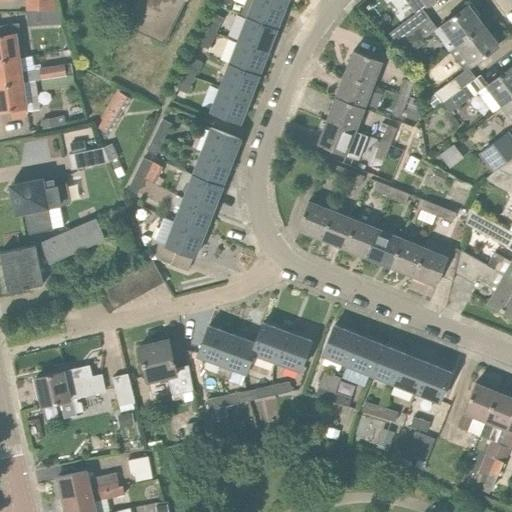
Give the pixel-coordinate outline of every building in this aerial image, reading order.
[(27,0),(28,10),(57,10),(54,0),(27,0)] [(183,0),(139,0),(129,22),(165,39),(183,0)] [(285,6),(270,0),(254,0),(247,18),(276,29),(285,6)] [(407,0),(417,12),(389,33),(396,44),(430,18),(423,9),(425,7),(433,0),(407,0)] [(430,18),(396,44),(403,54),(434,31),(450,51),(455,47),(483,26),(468,5),(452,17),(439,26),(437,28),(430,18)] [(45,10),(45,23),(57,22),(60,22),(57,10),(45,10)] [(207,28),(216,32),(223,18),(214,14),(207,28)] [(238,41),(267,52),(276,29),(247,18),(238,41)] [(17,45),(15,34),(20,34),(18,23),(0,25),(0,61),(18,58),(18,57),(17,45)] [(483,26),(455,47),(470,67),(482,58),(498,46),(483,26)] [(208,49),(216,32),(207,28),(199,45),(208,49)] [(229,65),(258,76),(267,52),(238,41),(229,65)] [(344,74),(373,85),(382,61),(353,50),(344,74)] [(35,79),(54,77),(73,75),(71,63),(20,72),(18,58),(0,61),(0,85),(35,80),(35,79)] [(185,74),(194,78),(202,62),(193,58),(185,74)] [(220,88),(249,99),(258,76),(229,65),(220,88)] [(501,108),(511,99),(511,65),(497,77),(488,84),(481,73),(476,77),(442,103),(449,114),(478,93),(492,112),(500,107),(501,108)] [(435,94),(442,103),(476,77),(468,67),(464,70),(454,78),(434,93),(435,94)] [(187,93),(194,78),(185,74),(178,89),(187,93)] [(373,85),(344,74),(335,97),(364,108),(373,85)] [(74,84),(73,75),(54,77),(56,87),(74,84)] [(405,79),(398,95),(408,98),(414,82),(405,79)] [(34,113),(40,112),(35,80),(0,85),(0,111),(13,109),(14,115),(34,113)] [(249,99),(220,88),(211,111),(240,122),(249,99)] [(402,115),(408,98),(398,95),(392,111),(402,115)] [(364,108),(335,97),(326,121),(355,132),(364,108)] [(511,99),(501,108),(511,122),(511,99)] [(64,114),(40,119),(42,129),(66,124),(64,114)] [(155,134),(164,138),(171,123),(162,119),(155,134)] [(355,132),(326,121),(317,144),(346,155),(355,132)] [(387,124),(381,141),(390,145),(397,128),(387,124)] [(203,152),(231,163),(240,139),(212,128),(203,152)] [(479,153),(487,163),(494,171),(498,168),(511,157),(511,139),(507,132),(500,138),(479,153)] [(164,138),(155,134),(147,149),(157,154),(164,138)] [(384,161),(390,145),(381,141),(375,157),(384,161)] [(86,151),(85,142),(70,144),(71,155),(86,151)] [(109,161),(110,160),(118,157),(113,144),(104,148),(109,161)] [(71,155),(69,155),(71,168),(109,161),(104,148),(86,151),(71,155)] [(203,152),(194,175),(222,186),(231,163),(203,152)] [(136,174),(145,178),(152,162),(144,157),(136,174)] [(511,175),(511,173),(511,157),(498,168),(511,175)] [(145,178),(155,183),(160,186),(163,179),(158,177),(163,167),(152,162),(145,178)] [(328,172),(344,179),(348,169),(332,163),(328,172)] [(511,175),(498,168),(494,171),(485,178),(511,193),(511,175)] [(360,185),(364,176),(348,169),(344,179),(345,179),(356,183),(360,185)] [(447,175),(436,169),(431,177),(442,183),(447,175)] [(137,193),(145,178),(136,174),(128,189),(137,193)] [(213,209),(222,186),(194,175),(185,199),(213,209)] [(16,213),(24,211),(29,234),(52,230),(48,207),(70,203),(67,184),(58,186),(56,176),(27,182),(27,181),(21,182),(21,183),(20,184),(15,180),(8,190),(13,194),(16,213)] [(356,183),(345,179),(340,191),(351,195),(356,183)] [(374,190),(391,197),(395,188),(377,181),(374,190)] [(395,188),(391,197),(406,203),(409,194),(395,188)] [(185,199),(176,222),(204,233),(213,209),(185,199)] [(424,199),(420,209),(423,210),(437,216),(440,206),(424,199)] [(320,239),(331,210),(308,201),(297,230),(320,239)] [(440,206),(437,216),(454,222),(457,213),(440,206)] [(511,239),(511,232),(508,230),(469,209),(465,223),(508,247),(511,239)] [(320,239),(343,248),(355,219),(331,210),(320,239)] [(40,241),(49,264),(105,239),(95,217),(40,241)] [(343,248),(367,257),(378,229),(355,219),(343,248)] [(195,256),(204,233),(176,222),(168,243),(156,238),(152,246),(158,258),(170,263),(175,249),(195,256)] [(367,257),(390,267),(401,238),(378,229),(367,257)] [(390,267),(413,276),(424,247),(401,238),(390,267)] [(453,281),(454,273),(460,250),(459,250),(428,238),(424,247),(413,276),(436,285),(440,276),(453,281)] [(35,245),(19,248),(0,251),(0,253),(8,292),(43,284),(39,264),(35,245)] [(460,250),(454,273),(474,284),(478,278),(497,289),(489,303),(511,315),(511,278),(488,266),(460,250)] [(511,258),(510,261),(495,253),(488,266),(511,278),(511,258)] [(155,287),(164,282),(153,260),(143,266),(155,287)] [(133,271),(145,293),(155,287),(143,266),(133,271)] [(122,277),(134,299),(145,293),(133,271),(122,277)] [(112,282),(124,304),(134,299),(122,277),(112,282)] [(112,282),(101,289),(113,310),(124,304),(112,282)] [(276,362),(287,332),(263,324),(255,344),(252,353),(253,353),(276,362)] [(208,326),(198,355),(221,364),(232,335),(208,326)] [(322,355),(346,365),(357,336),(334,326),(322,355)] [(287,332),(276,362),(300,370),(310,341),(287,332)] [(252,353),(255,344),(232,335),(221,364),(222,365),(220,371),(220,376),(230,380),(234,369),(245,373),(253,353),(252,353)] [(381,345),(357,336),(346,365),(369,374),(381,345)] [(139,346),(147,381),(168,376),(173,399),(182,397),(182,392),(191,390),(186,367),(175,370),(168,339),(139,346)] [(404,354),(381,345),(369,374),(392,383),(404,354)] [(427,363),(404,354),(392,383),(415,393),(427,363)] [(450,373),(427,363),(415,393),(439,402),(450,373)] [(64,418),(77,415),(76,413),(73,399),(77,398),(105,392),(102,374),(92,376),(90,365),(79,367),(35,377),(42,406),(60,402),(64,418)] [(113,377),(121,410),(132,407),(131,403),(135,402),(128,374),(113,377)] [(290,380),(274,384),(276,394),(292,391),(290,380)] [(458,426),(479,435),(485,422),(497,391),(475,383),(458,426)] [(257,388),(259,398),(276,394),(274,384),(257,388)] [(318,386),(315,396),(332,401),(335,392),(318,386)] [(182,392),(182,397),(183,402),(188,401),(193,400),(191,390),(182,392)] [(241,391),(224,395),(226,405),(244,401),(241,391)] [(497,427),(486,456),(494,459),(511,415),(511,397),(497,391),(485,422),(497,427)] [(335,392),(332,401),(348,407),(351,397),(335,392)] [(226,405),(224,395),(206,399),(208,409),(215,408),(226,405)] [(381,406),(365,401),(362,411),(378,416),(381,406)] [(226,405),(215,408),(217,418),(228,416),(227,410),(226,405)] [(381,406),(378,416),(395,421),(398,412),(381,406)] [(117,414),(119,427),(135,425),(132,412),(117,414)] [(319,438),(321,430),(324,419),(310,415),(306,426),(306,429),(319,438)] [(511,415),(494,459),(502,462),(503,463),(511,440),(511,415)] [(413,416),(410,426),(427,431),(430,422),(413,416)] [(186,423),(191,438),(202,435),(197,419),(186,423)] [(339,430),(327,426),(324,436),(336,440),(339,430)] [(389,447),(394,432),(382,428),(377,444),(388,447),(389,447)] [(406,455),(418,459),(426,462),(435,438),(415,431),(406,455)] [(235,446),(246,443),(244,432),(232,435),(235,446)] [(221,449),(233,447),(231,433),(218,435),(221,449)] [(148,456),(128,460),(130,473),(133,473),(135,482),(153,479),(148,456)] [(491,467),(494,459),(486,456),(482,464),(491,467)] [(418,459),(415,467),(423,470),(426,462),(418,459)] [(489,471),(488,475),(487,476),(484,486),(491,489),(497,475),(502,462),(494,459),(491,467),(489,471)] [(88,469),(77,471),(57,476),(62,498),(118,486),(116,472),(89,478),(88,469)] [(118,486),(62,498),(65,511),(108,511),(110,511),(107,498),(124,494),(122,486),(119,486),(118,486)] [(168,511),(166,503),(155,505),(157,511),(168,511)]
